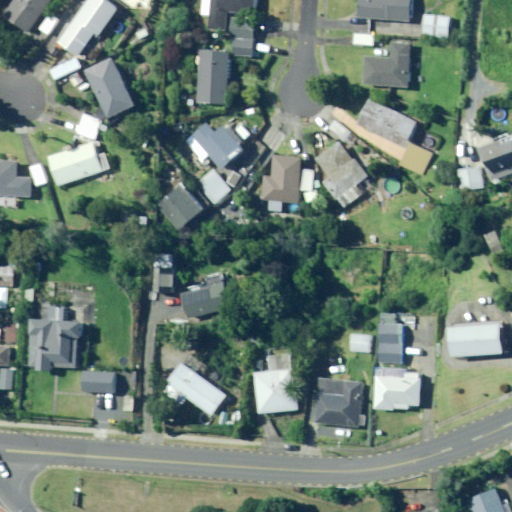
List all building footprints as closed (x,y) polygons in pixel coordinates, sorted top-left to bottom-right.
[(51,7),(55,0),(18,0),(8,13),(32,31),(40,22),(51,7)] [(125,8),(114,0),(92,0),(62,41),(67,44),(83,56),(101,32),(105,34),(125,8)] [(259,0),(204,0),(203,14),(211,15),(210,28),(229,29),(231,11),(258,13),(259,0)] [(363,0),(362,16),(414,20),(415,6),(415,0),(363,0)] [(52,34),(64,18),(55,11),(43,28),(51,33),(52,34)] [(454,15),(431,14),(428,13),(427,35),(452,37),(454,15)] [(257,27),(258,19),(233,17),(231,37),(235,37),(256,39),(257,27)] [(377,45),(378,34),(358,32),(358,34),(357,43),(377,45)] [(256,41),(256,39),(235,37),(234,48),(237,48),(255,50),(256,41)] [(412,86),(415,42),(396,40),(395,56),(369,54),(366,83),(412,86)] [(216,50),(212,49),(202,49),(202,50),(201,69),(198,101),(229,103),(231,81),(232,68),(233,51),(216,50)] [(133,91),(132,89),(128,80),(117,56),(89,69),(112,117),(128,110),(139,104),(133,91)] [(435,152),(416,142),(411,139),(421,121),(375,97),(361,123),(411,150),(404,164),(423,174),(435,152)] [(79,112),(70,110),(66,125),(75,127),(79,112)] [(98,139),(99,137),(106,119),(87,112),(83,121),(83,122),(79,133),(89,137),(94,139),(95,137),(98,139)] [(281,121),(274,115),(255,138),(271,151),(283,137),(274,129),(281,121)] [(345,140),(351,132),(337,119),(330,127),(345,140)] [(247,148),(226,124),(217,131),(209,121),(186,141),(203,161),(206,158),(210,155),(223,169),(247,148)] [(511,135),(481,147),(491,174),(493,180),(511,173),(511,135)] [(338,144),(318,157),(333,177),(327,181),(339,199),(373,175),(360,157),(357,160),(343,140),(338,144)] [(61,184),(88,176),(106,170),(97,141),(95,141),(76,148),(65,151),(55,154),(52,155),(61,184)] [(305,156),(296,155),(276,153),(274,175),(265,174),(263,199),(298,203),(300,203),(301,189),(313,191),(315,170),(304,169),(305,156)] [(26,176),(21,175),(21,160),(0,158),(0,195),(27,196),(34,196),(35,176),(32,176),(26,176)] [(33,166),(35,175),(38,185),(49,182),(43,163),(33,166)] [(485,186),(484,177),(483,167),(462,168),(464,188),(485,186)] [(231,189),(230,188),(214,168),(196,183),(213,204),(231,189)] [(237,170),(225,180),(232,188),(244,178),(237,170)] [(201,213),(207,208),(186,183),(161,205),(182,230),(192,221),(198,229),(205,222),(208,220),(201,213)] [(360,195),(367,191),(363,184),(356,188),(360,195)] [(131,204),(128,196),(121,198),(124,206),(128,205),(131,204)] [(326,212),(324,204),(316,206),(317,214),(326,212)] [(497,255),(507,251),(500,234),(490,238),(497,255)] [(0,285),(15,286),(15,280),(21,281),(21,274),(22,274),(22,272),(24,272),(24,267),(0,266),(0,285)] [(156,266),(154,291),(173,293),(174,285),(178,285),(179,273),(175,273),(175,267),(156,266)] [(230,293),(227,285),(226,279),(225,279),(223,272),(208,276),(209,281),(210,285),(182,292),(188,318),(233,307),(230,293)] [(72,320),(72,314),(73,310),(64,309),(64,320),(35,318),(33,365),(42,365),(42,370),(57,371),(57,366),(81,367),(83,337),(86,337),(87,321),(85,321),(72,320)] [(400,324),(401,313),(388,312),(387,323),(385,323),(383,362),(405,363),(407,324),(400,324)] [(458,356),(510,352),(508,322),(456,326),(458,356)] [(264,332),(250,332),(250,345),(264,345),(264,332)] [(374,335),(356,334),(355,351),(373,352),(374,335)] [(335,367),(352,357),(342,342),(326,353),(335,367)] [(0,391),(1,392),(1,388),(3,365),(13,365),(14,347),(0,345),(0,391)] [(192,397),(197,401),(215,415),(230,395),(187,362),(172,382),(174,383),(168,391),(185,405),(192,397)] [(412,368),(383,366),(380,366),(380,377),(382,377),(380,408),(400,410),(400,407),(414,408),(414,404),(425,405),(427,378),(424,378),(425,373),(412,372),(412,368)] [(3,368),(2,389),(15,389),(17,369),(3,368)] [(262,372),(265,413),(304,410),(301,369),(298,370),(262,372)] [(120,373),(88,372),(87,392),(120,393),(120,373)] [(369,381),(367,381),(351,379),(350,395),(324,392),(322,423),(345,425),(355,426),(365,427),(365,425),(369,381)] [(100,404),(99,421),(112,422),(113,405),(100,404)] [(135,422),(136,415),(118,413),(117,421),(135,422)] [(511,511),(501,487),(472,500),(476,511),(511,511)]
